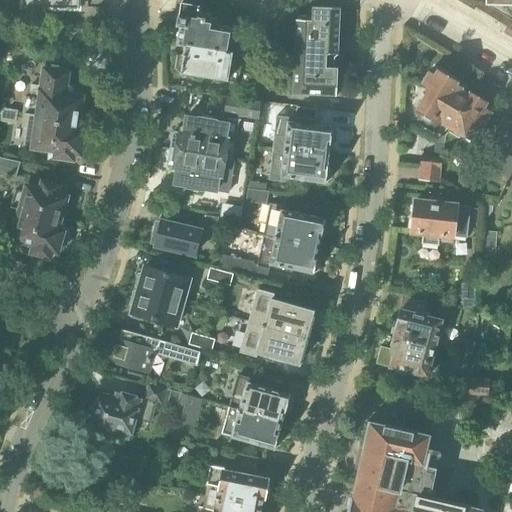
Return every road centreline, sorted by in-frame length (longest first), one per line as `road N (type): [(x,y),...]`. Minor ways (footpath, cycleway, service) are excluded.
road 1 (residential): [(389,0),(377,167),(358,287),(302,511)]
road 2 (residential): [(131,0),(139,62),(120,191),(93,284),(61,315)]
road 3 (residential): [(61,315),(65,356),(5,511)]
